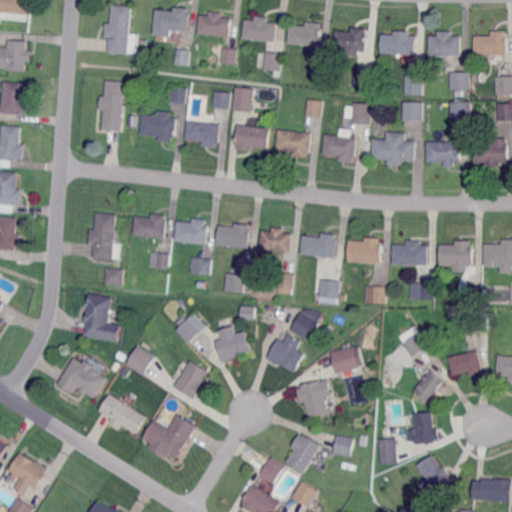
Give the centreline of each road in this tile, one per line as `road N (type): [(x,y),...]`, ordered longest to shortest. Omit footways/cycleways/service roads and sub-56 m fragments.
road 1 (residential): [(511,202),(370,201),(62,167)]
road 2 (residential): [(74,0),(52,305),(9,395)]
road 3 (residential): [(194,511),(0,389)]
